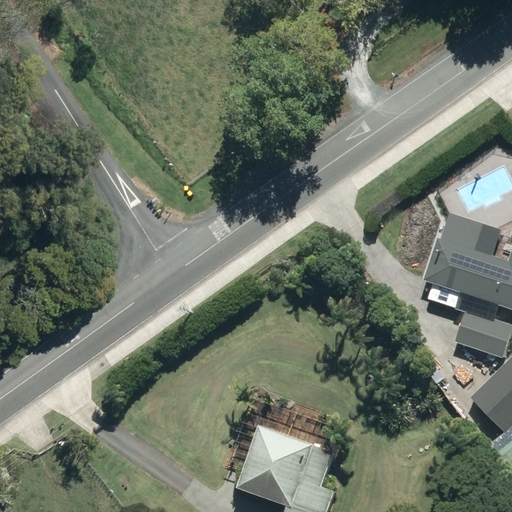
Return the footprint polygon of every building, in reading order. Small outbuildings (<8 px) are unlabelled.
[(442,241),(428,283),(511,311),(511,260),(511,264),(442,241)] [(511,325),(467,312),(458,345),(507,359),(511,339),(511,325)] [(511,362),(475,398),(509,433),(511,430),(511,362)] [(336,455),(263,429),(240,492),(292,510),(291,511),(332,511),(339,494),(324,488),(336,455)] [(511,444),(495,460),(511,477),(511,444)]
